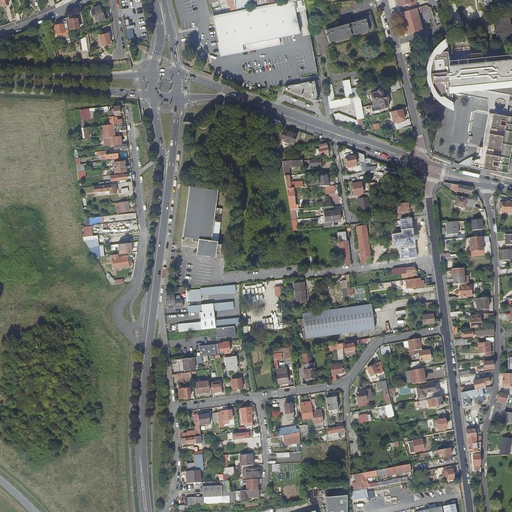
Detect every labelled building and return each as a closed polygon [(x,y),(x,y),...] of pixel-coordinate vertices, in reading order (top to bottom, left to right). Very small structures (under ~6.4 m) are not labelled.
[(303,9),(301,0),(291,0),(277,3),(268,5),(264,5),(254,7),(254,8),(236,11),(232,12),(213,16),(219,42),(218,43),(221,57),(246,52),(278,45),(277,38),(297,34),(293,11),(303,9)] [(226,0),(228,8),(231,7),(232,12),(236,11),(236,10),(253,6),(263,3),(267,2),(272,1),(271,0),(226,0)] [(105,20),(101,6),(93,8),(94,12),(91,12),(92,16),(95,15),(97,22),(105,20)] [(417,9),(401,14),(408,36),(424,31),(417,9)] [(361,19),(325,29),(329,41),(369,30),(369,32),(375,30),(371,14),(361,17),(361,19)] [(77,18),(68,20),(70,29),(79,27),(77,18)] [(511,19),(496,20),(497,26),(495,26),(496,33),(497,33),(498,40),(511,38),(511,33),(511,32),(511,31),(511,24),(511,19)] [(63,23),(55,25),(56,33),(65,32),(63,23)] [(107,34),(98,35),(100,45),(109,43),(107,34)] [(447,52),(428,54),(433,99),(451,97),(451,92),(451,87),(511,81),(511,59),(449,65),(447,52)] [(391,89),(402,87),(400,80),(390,83),(391,89)] [(320,102),(316,81),(288,86),(289,89),(318,104),(320,102)] [(511,81),(451,87),(451,92),(488,100),(489,113),(482,154),(477,155),(473,156),(468,158),(464,160),(459,164),(483,168),(507,172),(511,144),(511,81)] [(328,101),(334,100),(330,82),(325,86),(328,101)] [(377,91),(370,93),(373,106),(380,104),(381,108),(388,106),(386,99),(387,98),(386,93),(383,93),(382,90),(381,88),(379,88),(378,88),(377,89),(377,91)] [(358,96),(353,97),(354,102),(357,119),(363,118),(358,96)] [(329,107),(347,104),(346,97),(334,100),(328,101),(329,107)] [(118,106),(113,106),(113,108),(111,109),(111,111),(109,112),(109,115),(120,114),(118,106)] [(80,110),(81,120),(84,119),(90,119),(89,108),(80,109),(80,110)] [(402,108),(391,111),(394,122),(405,119),(402,108)] [(353,125),(355,120),(338,113),(336,118),(353,125)] [(335,119),(353,126),(353,125),(336,118),(335,119)] [(105,125),(107,138),(119,136),(117,124),(105,125)] [(296,135),(284,131),(280,140),(292,144),(296,135)] [(326,143),(319,145),(319,148),(316,148),(316,152),(319,151),(320,155),(322,155),(323,158),(329,157),(326,143)] [(354,156),(345,158),(347,167),(356,166),(354,156)] [(284,175),(288,174),(289,174),(289,171),(289,166),(302,165),(302,160),(282,161),(284,175)] [(293,187),(299,187),(299,185),(303,185),(302,181),(292,182),(292,184),(291,184),(291,185),(290,185),(288,174),(284,175),(287,188),(293,187)] [(319,186),(328,186),(326,176),(318,177),(319,186)] [(357,195),(358,199),(367,197),(366,194),(363,194),(361,183),(352,184),(354,195),(357,195)] [(102,185),(96,186),(97,192),(105,190),(105,191),(112,190),(112,193),(119,192),(118,189),(117,189),(117,184),(115,184),(109,184),(105,185),(102,185)] [(470,195),(471,188),(458,185),(456,193),(470,195)] [(287,188),(290,208),(297,207),(296,205),(295,205),(293,191),(294,191),(293,187),(287,188)] [(218,191),(189,188),(182,247),(198,249),(197,255),(216,257),(216,255),(220,256),(222,245),(218,245),(221,217),(215,216),(218,191)] [(367,197),(357,199),(359,214),(369,212),(367,197)] [(464,208),(466,199),(456,197),(454,206),(464,208)] [(130,211),(128,202),(117,203),(117,208),(118,213),(121,212),(130,211)] [(511,202),(502,203),(502,208),(502,212),(511,212),(511,202)] [(407,204),(398,205),(399,214),(408,213),(407,204)] [(331,211),(331,207),(323,207),(324,212),(327,212),(327,223),(333,223),(333,222),(335,222),(335,223),(338,223),(337,211),(333,212),(333,211),(331,211)] [(472,219),(472,230),(483,230),(483,219),(472,219)] [(393,236),(381,237),(382,247),(394,245),(394,246),(404,245),(404,247),(400,248),(401,259),(414,257),(409,220),(393,222),(393,224),(401,223),(403,235),(393,236)] [(458,234),(457,222),(446,222),(447,234),(458,234)] [(370,263),(366,223),(364,223),(357,224),(357,227),(356,227),(361,264),(370,263)] [(482,251),(481,237),(470,238),(471,251),(482,251)] [(337,243),(339,267),(349,265),(347,241),(337,243)] [(119,254),(131,253),(130,243),(117,245),(119,254)] [(100,257),(104,256),(103,246),(94,247),(100,257)] [(118,258),(118,255),(111,255),(114,269),(119,268),(128,267),(128,266),(127,261),(127,257),(118,258)] [(409,273),(416,272),(416,270),(413,266),(387,269),(388,275),(401,274),(409,273)] [(453,284),(464,284),(463,269),(452,269),(453,284)] [(420,279),(411,280),(412,288),(423,287),(423,282),(420,283),(420,279)] [(295,293),(304,292),(303,281),(294,283),(295,293)] [(470,285),(459,286),(460,297),(470,296),(470,285)] [(201,289),(201,290),(202,297),(237,293),(236,286),(201,289)] [(284,287),(275,287),(275,296),(284,296),(284,287)] [(187,302),(202,301),(202,297),(201,290),(189,292),(187,302)] [(306,301),(304,292),(295,293),(296,303),(306,301)] [(182,300),(180,301),(174,301),(174,297),(174,296),(170,296),(170,297),(166,297),(165,307),(175,306),(175,309),(183,308),(182,300)] [(488,309),(488,298),(477,299),(477,310),(488,309)] [(234,303),(203,306),(203,312),(204,322),(205,329),(240,325),(240,324),(240,319),(215,322),(214,312),(234,310),(234,303)] [(303,318),(304,327),(305,331),(306,338),(374,329),(373,319),(371,305),(302,314),(303,318)] [(432,313),(422,314),(423,323),(434,322),(432,313)] [(480,319),(469,320),(470,327),(480,326),(480,319)] [(205,329),(204,322),(181,324),(182,331),(205,329)] [(409,351),(417,350),(416,345),(415,345),(414,341),(415,341),(415,339),(407,340),(409,351)] [(222,344),(219,344),(220,349),(223,349),(224,352),(230,352),(228,341),(222,342),(222,344)] [(352,343),(351,341),(343,342),(345,350),(354,349),(353,343),(352,343)] [(380,346),(382,355),(391,353),(389,344),(380,346)] [(283,377),(287,377),(289,377),(285,348),(273,350),(276,375),(277,375),(281,374),(282,376),(283,376),(283,377)] [(409,351),(408,351),(409,355),(416,354),(416,353),(419,353),(420,361),(431,359),(429,350),(424,351),(423,349),(417,350),(409,351)] [(235,355),(225,357),(227,369),(236,368),(235,364),(236,363),(235,355)] [(310,357),(303,358),(305,379),(315,378),(313,363),(311,363),(310,357)] [(195,369),(193,358),(182,359),(184,370),(195,369)] [(492,360),(485,360),(485,363),(483,363),(484,370),(493,370),(492,360)] [(330,364),(332,381),(336,379),(335,373),(344,372),(343,367),(342,368),(342,364),(334,365),(333,363),(330,364)] [(375,366),(367,369),(371,377),(372,377),(372,376),(378,373),(377,372),(382,370),(380,367),(376,369),(375,366)] [(439,372),(438,366),(423,368),(424,374),(439,372)] [(190,372),(172,375),(172,377),(178,377),(179,382),(191,380),(190,372)] [(288,382),(287,377),(283,377),(283,376),(282,376),(281,374),(277,375),(278,384),(288,382)] [(511,374),(503,374),(503,385),(511,384),(511,374)] [(242,378),(232,380),(234,389),(244,388),(242,378)] [(474,390),(484,388),(484,386),(489,385),(488,379),(473,382),(474,390)] [(385,380),(382,380),(386,395),(385,395),(388,405),(391,405),(387,391),(385,380)] [(207,381),(195,383),(197,394),(205,392),(204,391),(209,390),(207,381)] [(211,383),(212,393),(221,391),(219,382),(211,383)] [(437,383),(416,386),(418,398),(426,397),(425,393),(438,391),(437,383)] [(179,398),(191,397),(190,393),(192,393),(191,387),(178,389),(179,398)] [(485,395),(491,394),(492,387),(484,388),(474,390),(465,391),(461,392),(463,407),(470,406),(469,398),(485,396),(485,395)] [(397,405),(393,388),(388,388),(393,406),(397,405)] [(360,392),(356,393),(358,407),(370,404),(367,389),(359,391),(360,392)] [(511,413),(504,413),(508,395),(501,394),(499,396),(498,402),(495,402),(491,421),(511,424),(511,413)] [(338,409),(336,399),(333,399),(333,397),(326,399),(328,411),(338,409)] [(442,405),(440,397),(431,399),(432,406),(442,405)] [(302,414),(313,412),(312,407),(311,402),(301,403),(302,414)] [(292,404),(285,405),(286,414),(294,413),(292,404)] [(250,408),(240,409),(242,422),(242,423),(245,423),(246,426),(252,425),(252,422),(252,421),(250,408)] [(222,413),(217,413),(218,414),(219,421),(219,422),(232,420),(231,411),(221,412),(222,413)] [(313,413),(315,424),(323,422),(322,412),(313,413)] [(360,423),(369,421),(367,414),(359,416),(360,423)] [(198,416),(199,426),(210,424),(208,415),(198,416)] [(445,418),(445,416),(440,417),(440,419),(438,420),(440,429),(447,428),(446,418),(445,418)] [(467,439),(476,437),(476,435),(479,434),(479,431),(478,431),(477,429),(475,429),(474,426),(466,428),(467,439)] [(233,435),(234,441),(252,438),(251,432),(242,434),(233,435)] [(286,435),(284,435),(285,445),(297,443),(297,439),(300,439),(300,432),(286,435)] [(468,445),(481,443),(481,436),(476,437),(467,439),(468,445)] [(196,441),(201,440),(201,437),(181,439),(182,445),(197,443),(196,441)] [(422,440),(417,440),(412,441),(413,447),(412,447),(412,450),(414,450),(415,452),(424,450),(422,440)] [(469,454),(480,452),(481,443),(468,445),(469,454)] [(452,455),(450,447),(434,451),(434,455),(444,453),(444,456),(452,455)] [(193,471),(203,470),(202,455),(195,456),(195,463),(187,464),(188,472),(193,471)] [(242,466),(253,465),(252,455),(241,456),(242,466)] [(411,469),(411,464),(410,465),(392,468),(361,473),(362,478),(362,481),(361,481),(362,482),(363,488),(369,487),(370,487),(383,485),(388,484),(408,480),(408,476),(392,479),(369,483),(369,484),(368,484),(366,477),(386,473),(387,475),(394,474),(394,472),(409,469),(409,471),(412,470),(411,469)] [(259,468),(246,469),(247,478),(259,477),(259,468)] [(453,469),(444,470),(445,477),(449,477),(449,480),(455,479),(453,469)] [(188,472),(186,472),(187,483),(195,482),(193,471),(188,472)] [(256,485),(255,478),(246,479),(247,490),(248,490),(258,489),(258,487),(257,484),(256,485)] [(474,488),(481,487),(481,478),(472,479),(474,488)] [(222,496),(222,485),(203,487),(203,497),(222,496)] [(258,490),(258,489),(248,490),(249,497),(250,502),(256,502),(256,497),(261,496),(261,492),(261,489),(258,490)] [(368,489),(350,491),(351,500),(360,499),(360,502),(369,501),(368,489)] [(347,496),(325,498),(326,511),(346,511),(347,497),(347,496)]
